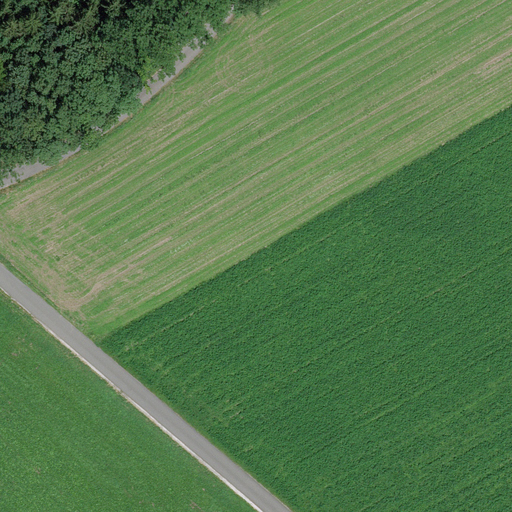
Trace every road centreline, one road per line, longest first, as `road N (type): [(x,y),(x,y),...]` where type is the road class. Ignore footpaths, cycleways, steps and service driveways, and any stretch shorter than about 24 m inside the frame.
road 1 (unclassified): [(275,511),(0,275)]
road 2 (track): [(233,0),(137,99),(0,181)]
